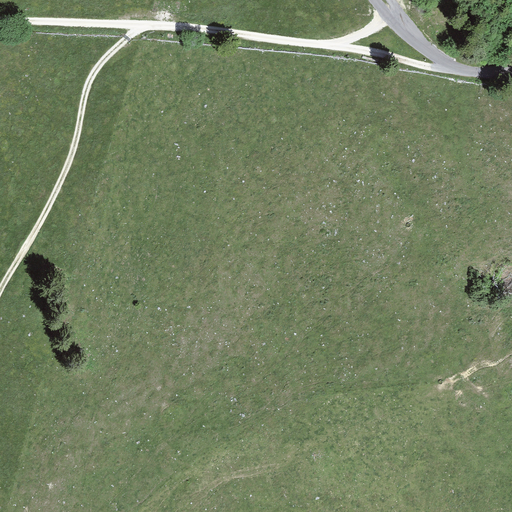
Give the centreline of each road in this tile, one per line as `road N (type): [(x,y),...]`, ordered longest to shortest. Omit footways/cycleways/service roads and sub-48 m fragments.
road 1 (track): [(452,66),(194,28),(0,20)]
road 2 (track): [(0,291),(56,191),(89,79),(144,24)]
road 3 (unclassified): [(374,0),(452,66),(511,68)]
